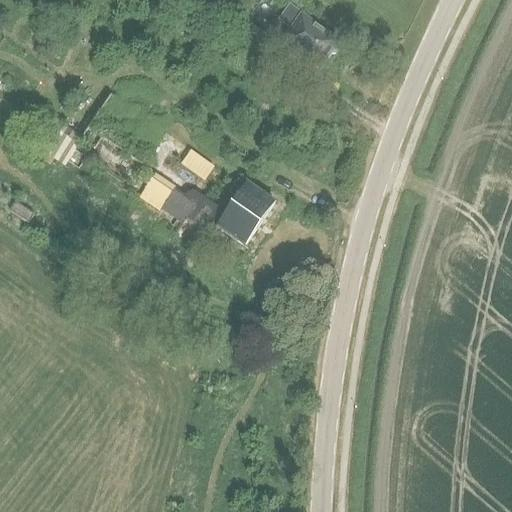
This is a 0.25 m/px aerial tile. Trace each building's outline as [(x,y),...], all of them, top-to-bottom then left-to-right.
[(262,28),(235,9),(222,28),(249,47),(262,28)] [(281,22),(291,30),(281,43),(319,72),(340,45),(301,16),(301,17),(291,9),(281,22)] [(68,162),(82,141),(65,129),(47,154),(64,167),(68,162)] [(192,150),(182,164),(206,182),(217,167),(192,150)] [(162,211),(176,185),(155,174),(141,199),(162,211)] [(178,191),(164,210),(184,224),(188,220),(213,238),(218,230),(244,248),(274,206),(248,188),(229,214),(197,192),(194,192),(191,192),(189,192),(187,193),(185,196),(178,191)] [(26,226),(32,217),(12,204),(6,213),(26,226)]
